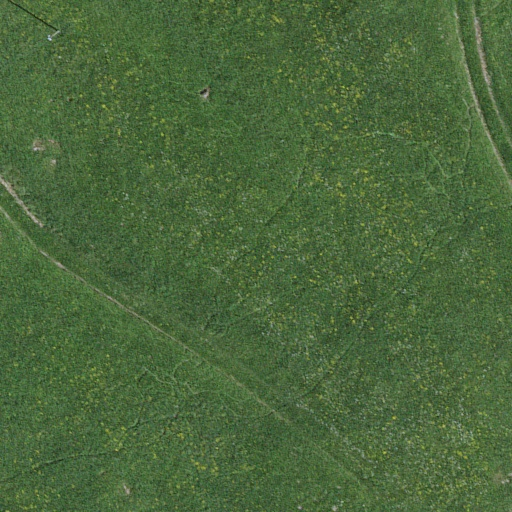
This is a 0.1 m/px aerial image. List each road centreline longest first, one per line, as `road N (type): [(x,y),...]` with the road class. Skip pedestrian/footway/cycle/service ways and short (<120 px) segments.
road 1 (track): [(409,511),(344,446),(195,327),(74,248),(0,171)]
road 2 (track): [(470,0),(511,165)]
